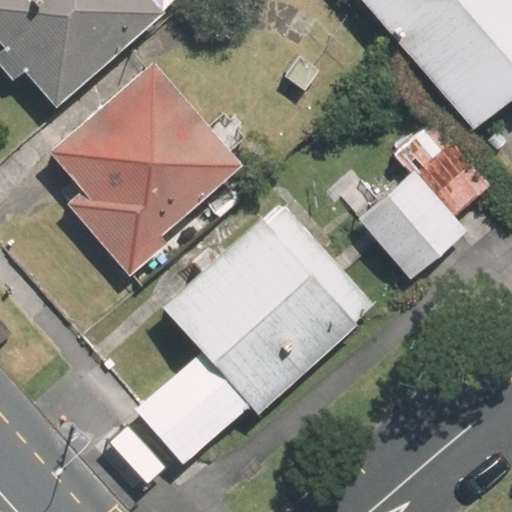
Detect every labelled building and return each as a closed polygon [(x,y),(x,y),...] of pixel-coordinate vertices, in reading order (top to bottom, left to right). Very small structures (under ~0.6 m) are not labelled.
[(148,14),(135,0),(0,0),(0,79),(3,76),(36,113),(148,14)] [(510,116),(511,113),(511,0),(333,0),(332,1),(457,132),(493,98),(510,116)] [(135,62),(34,154),(65,188),(46,206),(116,282),(160,242),(152,233),(228,164),(135,62)] [(482,186),(419,121),(382,156),(398,173),(342,227),(397,284),(454,229),(446,221),(482,186)] [(267,196),(142,306),(188,358),(119,419),(164,471),(232,412),(238,419),(365,308),(267,196)]
